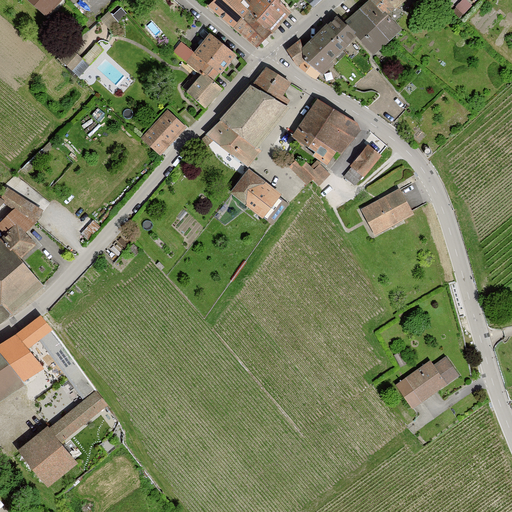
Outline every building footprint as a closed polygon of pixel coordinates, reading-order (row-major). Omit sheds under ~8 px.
[(31,0),(49,15),(62,0),(31,0)] [(219,0),(213,6),(259,46),(275,31),(291,12),(279,0),(219,0)] [(308,0),(307,1),(313,7),(315,9),(324,0),(308,0)] [(406,0),(371,0),(373,2),(385,15),(386,13),(389,16),(406,0)] [(401,30),(389,16),(386,13),(385,15),(373,2),(347,25),(358,37),(376,55),(395,38),(402,31),(401,30)] [(120,23),(110,12),(102,19),(112,30),(120,23)] [(300,67),(318,79),(322,73),(324,74),(334,65),(331,63),(342,53),(355,39),(358,37),(347,25),(340,19),(330,29),(329,28),(307,50),(303,44),(291,53),(300,67)] [(205,75),(191,92),(208,107),(224,89),(214,81),(222,72),(224,73),(238,55),(214,35),(197,55),(193,52),(187,60),(205,75)] [(97,45),(84,60),(90,65),(103,50),(97,45)] [(73,50),(63,61),(75,71),(84,60),(73,50)] [(290,82),(267,66),(253,84),(222,120),(200,140),(206,145),(212,138),(244,162),(257,147),(252,144),(284,104),(282,102),(286,98),(282,95),(290,82)] [(358,124),(319,100),(294,136),(318,152),(316,156),(320,158),(328,164),(337,150),(342,153),(360,130),(358,124)] [(170,112),(145,139),(162,155),(187,128),(170,112)] [(380,154),(367,144),(350,165),(352,166),(363,175),(380,154)] [(319,186),(329,174),(317,162),(311,168),(306,163),(302,168),(295,162),(290,168),(307,184),(312,179),(319,186)] [(355,185),(363,175),(352,166),(344,176),(355,185)] [(243,179),(232,193),(263,217),(281,194),(250,170),(243,179)] [(0,323),(43,287),(20,260),(36,245),(25,233),(35,223),(43,211),(9,190),(3,200),(0,198),(0,207),(6,201),(17,210),(0,227),(9,235),(0,243),(0,323)] [(398,190),(361,210),(374,234),(411,214),(398,190)] [(42,317),(0,345),(0,349),(10,361),(29,347),(51,329),(42,317)] [(0,349),(0,395),(42,365),(29,347),(10,361),(0,349)] [(430,362),(397,385),(412,407),(439,389),(458,376),(445,358),(433,367),(430,362)] [(80,368),(67,377),(83,401),(96,390),(80,368)] [(83,401),(22,450),(48,482),(75,459),(60,441),(106,403),(96,390),(83,401)]
